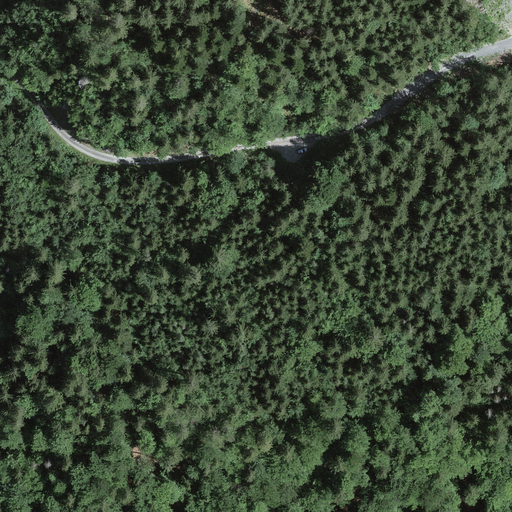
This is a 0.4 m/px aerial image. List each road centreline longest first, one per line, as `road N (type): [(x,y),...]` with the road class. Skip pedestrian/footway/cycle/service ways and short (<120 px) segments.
road 1 (track): [(164,160),(356,130),(468,51),(511,33)]
road 2 (track): [(9,74),(86,156),(164,160)]
